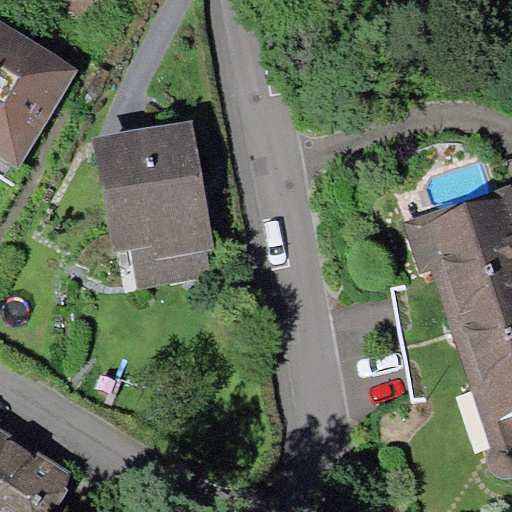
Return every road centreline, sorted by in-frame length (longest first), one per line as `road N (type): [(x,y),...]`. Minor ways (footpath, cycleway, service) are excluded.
road 1 (residential): [(221,0),(319,511)]
road 2 (residential): [(271,511),(0,361)]
